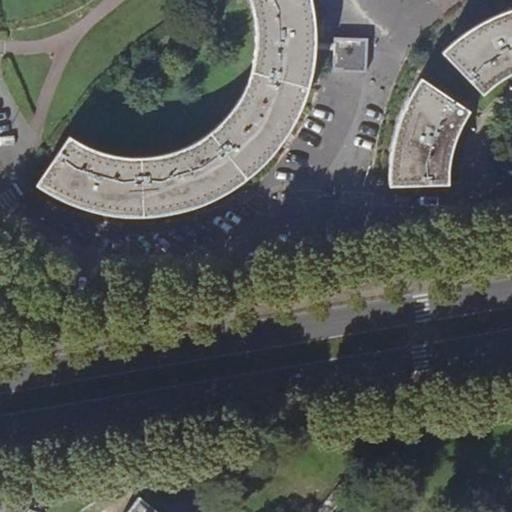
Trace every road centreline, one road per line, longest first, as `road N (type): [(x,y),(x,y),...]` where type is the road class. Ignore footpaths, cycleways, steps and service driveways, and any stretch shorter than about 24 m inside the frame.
road 1 (residential): [(511,196),(473,220),(301,212),(194,271),(148,284),(113,277),(59,244),(0,189)]
road 2 (primary): [(0,429),(511,342)]
road 3 (primary): [(511,295),(0,381)]
